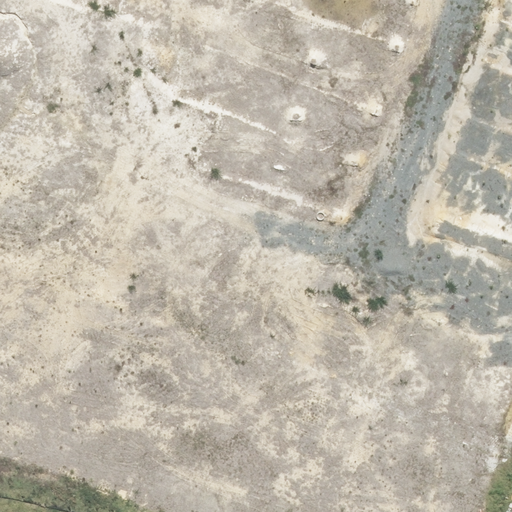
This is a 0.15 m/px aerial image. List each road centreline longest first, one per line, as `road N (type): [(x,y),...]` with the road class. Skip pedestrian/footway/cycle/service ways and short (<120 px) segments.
road 1 (residential): [(477,45),(346,438)]
road 2 (residential): [(0,340),(119,360),(346,438)]
road 3 (residential): [(86,195),(148,0)]
road 4 (residential): [(346,438),(500,488)]
road 5 (residential): [(329,0),(477,45)]
